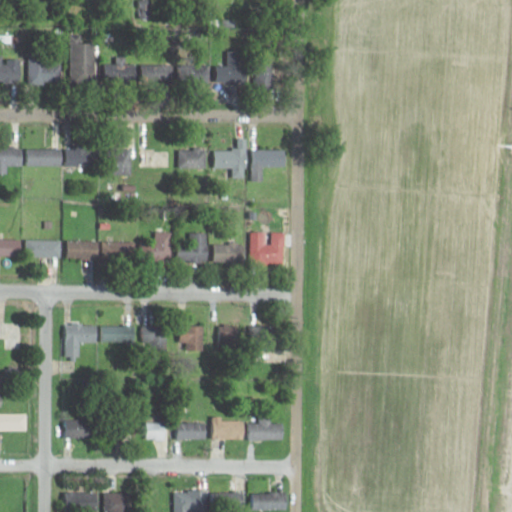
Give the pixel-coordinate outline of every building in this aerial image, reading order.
[(96,42),(80,42),(80,36),(71,36),(71,79),(96,79),(96,42)] [(3,51),(0,51),(0,81),(22,81),(22,64),(3,64),(3,51)] [(29,51),(29,82),(61,82),(61,62),(48,62),(48,51),(29,51)] [(136,80),(136,62),(105,62),(105,80),(136,80)] [(275,84),(273,63),(256,64),(257,86),(275,84)] [(143,64),(143,81),(176,81),(176,64),(143,64)] [(115,174),(132,174),(132,144),(115,144),(115,174)] [(0,146),(0,165),(19,165),(19,146),(0,146)] [(67,165),(100,165),(100,146),(67,146),(67,165)] [(27,148),(27,164),(62,164),(62,148),(27,148)] [(245,168),(245,148),(215,148),(216,168),(245,168)] [(206,168),(206,149),(179,149),(179,168),(206,168)] [(286,149),(253,149),(253,179),(264,179),(264,166),(286,166),(286,149)] [(208,231),(190,231),(190,242),(178,242),(178,262),(208,262),(208,231)] [(251,232),(250,262),(284,262),(285,233),(251,232)] [(21,238),(0,237),(0,254),(21,255),(21,238)] [(25,257),(61,257),(61,239),(25,239),(25,257)] [(99,257),(99,240),(67,240),(67,257),(99,257)] [(137,241),(101,241),(101,263),(137,263),(137,241)] [(167,248),(158,242),(153,249),(161,255),(167,248)] [(214,263),(245,263),(245,242),(214,242),(214,263)] [(0,348),(23,349),(23,322),(0,321),(0,348)] [(79,356),(80,342),(97,342),(97,324),(66,324),(65,356),(79,356)] [(168,346),(168,324),(143,324),(143,346),(168,346)] [(204,324),(182,324),(182,351),(204,351),(204,324)] [(220,348),(240,348),(240,324),(220,324),(220,348)] [(135,326),(104,326),(104,341),(135,341),(135,326)] [(0,429),(26,430),(26,413),(0,413),(0,429)] [(271,413),(261,413),(261,422),(250,422),(250,439),(285,439),(285,423),(271,423),(271,413)] [(67,438),(97,438),(97,419),(67,419),(67,438)] [(245,439),(245,419),(214,419),(214,439),(245,439)] [(167,422),(146,422),(146,439),(167,439),(167,422)] [(207,422),(179,422),(179,439),(207,439),(207,422)] [(208,511),(208,489),(174,489),(174,511),(208,511)] [(98,511),(99,491),(67,491),(67,511),(98,511)] [(215,491),(215,511),(243,511),(244,491),(215,491)] [(252,492),(252,510),(289,510),(289,492),(252,492)]
